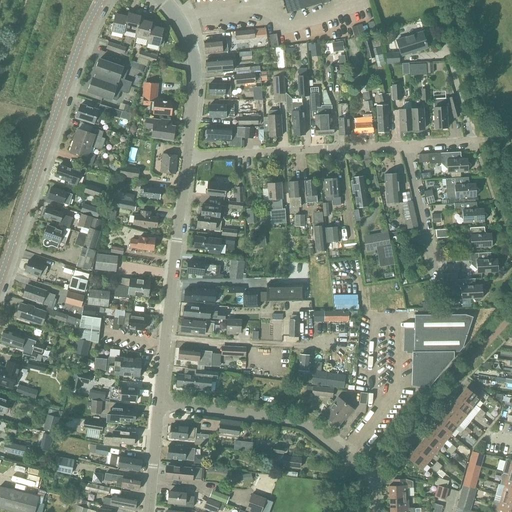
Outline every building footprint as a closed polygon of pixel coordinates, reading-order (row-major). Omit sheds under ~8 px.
[(115,14),(111,32),(123,35),(124,31),(127,17),(128,14),(121,13),(121,16),(115,14)] [(127,17),(124,31),(136,34),(140,20),(141,17),(128,14),(127,17)] [(136,38),(148,40),(152,27),(153,23),(140,20),(136,34),(136,38)] [(373,21),(368,23),(371,33),(376,32),(373,21)] [(354,38),(364,35),(361,25),(351,28),(354,38)] [(164,30),(152,27),(148,40),(147,44),(160,47),(160,46),(163,46),(165,39),(162,38),(164,30)] [(254,30),(235,32),(236,41),(254,39),(254,30)] [(422,33),(396,41),(401,56),(427,48),(422,33)] [(277,34),(269,36),(272,48),(279,47),(277,34)] [(362,42),(366,60),(375,58),(374,55),(382,53),(378,38),(362,42)] [(221,40),(205,42),(206,54),(223,53),(223,52),(227,52),(226,40),(221,41),(221,40)] [(332,54),(332,55),(334,64),(345,62),(342,41),(322,44),(324,55),(332,54)] [(108,43),(106,49),(119,53),(121,47),(108,43)] [(285,70),(282,47),(274,48),(276,71),(285,70)] [(399,52),(386,53),(386,64),(399,64),(399,52)] [(145,54),(143,59),(155,63),(157,58),(145,54)] [(94,76),(130,88),(132,82),(124,80),(127,70),(122,69),(123,68),(99,60),(94,73),(95,74),(94,76)] [(222,60),(207,61),(208,73),(224,72),(229,71),(228,60),(222,60)] [(418,72),(418,63),(409,64),(409,73),(418,72)] [(348,73),(347,65),(339,66),(339,74),(348,73)] [(296,70),(298,99),(308,98),(306,69),(296,70)] [(254,74),(234,76),(235,85),(255,83),(254,74)] [(130,88),(94,76),(94,78),(93,78),(88,92),(111,100),(112,99),(116,101),(120,91),(128,94),(130,88)] [(273,77),(274,94),(274,103),(285,102),(284,77),(273,77)] [(145,83),(144,97),(143,105),(154,106),(154,113),(171,115),(171,113),(174,112),(174,109),(172,108),(172,102),(163,101),(163,99),(155,99),(156,98),(157,84),(145,83)] [(210,84),(210,88),(208,89),(208,92),(210,94),(210,95),(225,95),(230,95),(230,85),(225,85),(225,84),(210,84)] [(400,85),(392,85),(393,100),(400,100),(400,85)] [(363,102),(364,112),(371,112),(373,111),(372,101),(370,101),(368,92),(367,92),(366,86),(361,87),(363,102)] [(316,136),(325,135),(324,109),(325,106),(321,106),(321,108),(319,108),(318,95),(318,88),(311,89),(312,111),(317,111),(318,116),(315,116),(316,126),(316,136)] [(448,99),(445,99),(433,100),(435,129),(447,128),(446,108),(451,107),(454,120),(460,118),(456,106),(454,97),(448,99)] [(400,131),(412,130),(411,109),(410,102),(402,103),(403,110),(399,110),(400,131)] [(348,118),(348,113),(347,103),(338,104),(339,119),(338,119),(339,135),(349,134),(349,118),(348,118)] [(77,112),(76,115),(77,117),(76,119),(94,124),(98,125),(102,114),(102,112),(98,110),(99,109),(92,107),(92,108),(81,105),(79,111),(77,112)] [(225,105),(209,105),(209,118),(226,118),(226,117),(230,117),(230,106),(225,106),(225,105)] [(386,105),(379,106),(377,106),(377,117),(378,132),(388,132),(387,116),(387,109),(386,105)] [(102,112),(102,114),(112,117),(112,116),(120,119),(120,118),(130,121),(132,114),(122,111),(122,112),(114,109),(104,106),(102,112)] [(325,109),(325,106),(324,109),(325,135),(333,135),(333,125),(332,109),(325,109)] [(423,109),(411,109),(412,130),(424,130),(423,109)] [(268,112),(268,116),(268,122),(263,122),(264,132),(269,131),(269,137),(282,136),(280,111),(268,112)] [(305,135),(303,111),(291,112),(292,121),(293,120),(294,135),(297,135),(298,137),(301,137),(302,135),(305,135)] [(363,115),(363,118),(355,119),(355,124),(355,134),(372,133),(372,123),(371,118),(371,114),(363,115)] [(258,117),(238,117),(238,126),(258,126),(258,117)] [(147,118),(145,128),(153,129),(152,137),(172,140),(174,127),(164,125),(165,121),(147,118)] [(205,131),(205,137),(207,138),(206,142),(215,142),(216,141),(223,141),(228,141),(228,139),(231,139),(231,130),(223,129),(216,129),(216,127),(208,127),(207,130),(205,131)] [(71,137),(71,138),(71,139),(72,140),(72,141),(73,141),(74,141),(91,147),(97,149),(101,138),(103,132),(92,128),(90,134),(78,129),(76,135),(75,135),(73,135),(72,136),(71,137)] [(237,128),(237,138),(252,138),(253,128),(237,128)] [(89,153),(91,147),(74,141),(70,153),(82,157),(80,162),(92,166),(95,156),(89,153)] [(429,164),(441,163),(441,164),(447,169),(447,173),(468,171),(468,168),(471,165),(467,161),(467,158),(461,159),(460,152),(418,155),(419,163),(429,162),(429,164)] [(162,154),(160,173),(175,174),(177,156),(162,154)] [(59,166),(55,177),(69,182),(69,183),(75,186),(79,173),(84,175),(86,169),(75,165),(73,170),(59,166)] [(121,166),(120,176),(137,179),(139,169),(121,166)] [(384,175),(386,192),(387,204),(400,203),(399,191),(397,174),(384,175)] [(355,194),(355,198),(357,208),(368,206),(367,197),(364,177),(352,178),(353,182),(351,182),(353,194),(355,194)] [(445,178),(446,186),(447,198),(455,198),(476,196),(476,193),(480,190),(476,186),(475,183),(469,184),(468,177),(445,178)] [(338,179),(324,180),(326,198),(340,197),(338,179)] [(316,181),(304,182),(305,197),(306,197),(306,204),(317,203),(316,196),(317,196),(316,181)] [(417,227),(411,199),(408,181),(405,182),(407,192),(400,193),(408,229),(417,227)] [(208,182),(207,195),(224,197),(226,184),(208,182)] [(300,197),(299,182),(288,183),(289,198),(290,208),(301,207),(300,197)] [(286,209),(283,210),(280,183),(268,184),(272,222),(262,223),(263,233),(273,232),(272,225),(281,224),(287,223),(286,209)] [(86,185),(83,193),(97,197),(104,199),(107,192),(100,190),(86,185)] [(144,187),(144,188),(140,188),(138,196),(143,197),(143,198),(158,200),(160,189),(144,187)] [(52,188),(48,199),(63,204),(69,206),(72,195),(66,193),(52,188)] [(433,202),(430,189),(423,191),(427,203),(433,202)] [(124,193),(123,200),(133,202),(135,195),(124,193)] [(136,203),(125,201),(113,199),(111,208),(135,212),(135,209),(136,203)] [(467,202),(461,203),(454,203),(455,211),(463,210),(463,213),(460,216),(463,219),(463,222),(485,221),(484,218),(488,214),(484,211),(484,208),(477,209),(476,202),(475,202),(468,202),(467,202)] [(100,209),(83,204),(81,212),(98,218),(100,209)] [(203,204),(201,216),(201,217),(215,218),(219,219),(223,219),(225,207),(203,204)] [(42,217),(58,223),(57,226),(67,229),(71,218),(61,215),(62,213),(45,208),(42,217)] [(247,223),(256,222),(255,208),(246,209),(247,223)] [(135,216),(133,224),(139,225),(139,226),(156,228),(157,219),(149,218),(150,213),(141,212),(141,217),(135,216)] [(304,214),(295,215),(295,226),(304,226),(304,214)] [(77,226),(89,230),(92,219),(81,215),(77,226)] [(214,230),(215,218),(201,217),(201,216),(198,216),(197,228),(214,230)] [(89,230),(90,230),(87,237),(79,234),(74,245),(83,248),(77,267),(89,270),(94,251),(93,251),(102,222),(92,219),(89,230)] [(314,227),(316,253),(326,252),(323,226),(314,227)] [(57,248),(59,243),(65,245),(70,230),(64,229),(63,233),(47,227),(43,238),(45,238),(44,239),(43,241),(42,242),(43,244),(43,246),(44,247),(46,247),(47,247),(48,247),(49,247),(50,246),(51,246),(52,246),(57,248)] [(325,229),(327,243),(340,241),(338,227),(325,229)] [(471,237),(468,241),(471,245),(472,247),(493,246),(493,243),(496,239),(492,236),(492,233),(485,234),(485,227),(470,228),(471,237)] [(447,238),(447,229),(435,230),(436,238),(447,238)] [(379,268),(392,265),(386,231),(380,232),(380,234),(362,237),(365,253),(377,251),(378,255),(377,255),(379,268)] [(250,246),(260,245),(259,234),(249,235),(250,246)] [(195,237),(194,248),(209,250),(210,248),(218,249),(218,242),(210,241),(211,239),(195,237)] [(131,241),(130,245),(130,248),(138,248),(138,249),(153,251),(154,240),(138,238),(138,240),(138,242),(131,241)] [(492,252),(471,253),(472,264),(478,269),(478,272),(499,271),(499,268),(502,264),(498,261),(498,258),(492,259),(492,252)] [(97,255),(95,270),(115,272),(117,257),(97,255)] [(26,266),(25,269),(26,270),(25,271),(31,273),(31,275),(39,278),(40,275),(44,277),(48,267),(43,265),(29,260),(27,265),(26,266)] [(242,280),(244,262),(231,260),(230,273),(229,278),(242,280)] [(188,262),(187,273),(196,274),(196,275),(203,276),(203,275),(212,276),(213,265),(205,264),(205,263),(188,262)] [(71,276),(68,288),(85,292),(88,281),(71,276)] [(118,285),(118,286),(148,290),(149,282),(130,279),(130,280),(119,278),(118,285)] [(461,299),(463,299),(473,298),(477,301),(480,298),(484,298),(483,295),(487,291),(483,288),(483,285),(477,285),(476,278),(461,279),(447,280),(447,288),(450,288),(461,297),(461,299)] [(115,285),(114,296),(129,298),(129,295),(148,298),(148,290),(118,286),(118,285),(115,285)] [(303,285),(267,285),(267,302),(304,301),(303,285)] [(27,286),(23,297),(42,304),(43,303),(49,306),(48,308),(48,309),(48,310),(53,311),(56,299),(54,299),(55,296),(52,295),(46,293),(46,292),(27,286)] [(200,302),(205,303),(215,304),(216,291),(206,290),(193,289),(193,291),(185,290),(184,301),(200,303),(200,302)] [(89,290),(87,305),(107,307),(109,293),(89,290)] [(69,292),(65,303),(81,308),(85,296),(69,292)] [(243,293),(243,308),(260,308),(260,293),(243,293)] [(17,317),(16,319),(29,324),(30,321),(42,325),(45,315),(46,313),(21,305),(17,317)] [(85,306),(83,316),(95,318),(97,308),(85,306)] [(199,318),(209,319),(224,320),(225,313),(210,312),(210,309),(201,308),(185,306),(184,317),(199,318)] [(348,321),(348,317),(348,311),(313,311),(313,322),(348,321)] [(55,318),(55,319),(65,323),(78,327),(80,320),(67,316),(57,312),(55,318)] [(113,317),(112,330),(118,330),(119,324),(123,325),(123,327),(128,328),(128,329),(144,331),(145,318),(130,316),(130,314),(125,313),(124,317),(118,316),(118,318),(113,317)] [(403,328),(402,352),(412,352),(412,360),(411,386),(428,389),(452,360),(454,358),(454,352),(459,352),(463,347),(473,317),(466,314),(440,315),(414,315),(414,328),(403,328)] [(101,319),(83,316),(82,316),(78,339),(91,342),(98,343),(101,319)] [(227,320),(226,334),(233,335),(233,332),(240,333),(240,321),(227,320)] [(289,320),(289,337),(298,337),(299,320),(289,320)] [(182,321),(181,331),(213,334),(214,324),(182,321)] [(5,331),(1,343),(21,349),(25,338),(20,337),(21,334),(12,331),(11,334),(5,331)] [(88,357),(91,342),(78,339),(75,354),(88,357)] [(32,350),(42,354),(45,346),(35,342),(32,350)] [(223,346),(222,356),(247,357),(248,347),(223,346)] [(193,361),(198,361),(198,366),(211,367),(213,352),(199,351),(194,351),(194,350),(180,349),(178,359),(193,361)] [(24,351),(22,357),(39,362),(41,356),(24,351)] [(299,371),(299,375),(306,376),(306,381),(312,382),(313,374),(309,374),(310,356),(300,355),(299,371)] [(96,359),(95,362),(104,365),(143,369),(144,361),(141,361),(141,360),(121,359),(116,358),(116,359),(109,359),(96,359)] [(30,361),(28,368),(45,372),(46,366),(30,361)] [(0,366),(0,383),(13,388),(17,374),(19,375),(22,366),(9,362),(6,369),(0,366)] [(107,374),(109,374),(114,375),(139,377),(139,375),(142,376),(143,369),(104,365),(95,362),(95,370),(107,371),(107,374)] [(74,371),(70,387),(79,390),(81,382),(88,384),(90,375),(74,371)] [(177,378),(176,384),(177,384),(177,386),(186,387),(186,389),(195,390),(195,388),(200,388),(200,390),(210,391),(211,379),(217,379),(218,373),(196,371),(196,377),(178,375),(178,379),(177,378)] [(343,388),(345,374),(310,371),(310,373),(314,374),(313,385),(343,388)] [(39,392),(19,385),(16,393),(36,400),(39,392)] [(137,389),(122,388),(110,387),(110,400),(136,402),(136,400),(137,399),(137,396),(136,395),(137,389)] [(313,387),(312,395),(332,397),(333,389),(313,387)] [(466,388),(459,396),(473,408),(481,399),(466,388)] [(466,417),(473,408),(459,396),(452,405),(466,417)] [(0,411),(2,412),(6,413),(10,402),(0,399),(0,398),(0,411)] [(320,413),(337,426),(347,414),(348,416),(353,410),(338,398),(324,415),(320,413)] [(92,401),(91,413),(101,414),(102,402),(92,401)] [(452,405),(444,414),(458,426),(466,417),(452,405)] [(113,410),(113,415),(107,414),(107,423),(120,424),(120,421),(134,423),(134,421),(135,420),(136,417),(135,416),(135,410),(121,409),(118,409),(118,411),(113,410)] [(451,435),(458,426),(444,414),(437,423),(451,435)] [(61,418),(48,415),(44,430),(57,433),(61,418)] [(84,429),(102,431),(103,423),(85,420),(84,429)] [(219,433),(239,436),(241,427),(220,423),(219,433)] [(437,423),(430,432),(444,444),(451,435),(437,423)] [(5,432),(15,434),(17,426),(7,424),(5,432)] [(172,426),(170,438),(187,440),(195,440),(208,441),(208,434),(200,434),(196,433),(196,432),(196,428),(188,427),(188,428),(172,426)] [(114,431),(113,438),(104,437),(103,446),(120,447),(120,443),(133,444),(136,444),(137,437),(134,437),(135,433),(120,431),(120,432),(114,431)] [(436,452),(444,444),(430,432),(422,441),(436,452)] [(234,448),(251,450),(252,443),(234,441),(234,448)] [(422,441),(415,450),(429,461),(436,452),(422,441)] [(5,442),(3,451),(19,455),(19,457),(23,458),(24,456),(26,447),(5,442)] [(96,446),(95,454),(106,456),(108,448),(96,446)] [(170,446),(168,459),(185,460),(193,461),(195,449),(186,448),(170,446)] [(284,448),(273,446),(272,453),(283,454),(284,448)] [(429,461),(415,450),(408,458),(422,470),(429,461)] [(301,458),(271,454),(270,465),(300,468),(301,458)] [(54,471),(71,475),(74,460),(56,457),(54,471)] [(120,457),(118,467),(139,472),(141,461),(126,458),(120,457)] [(194,457),(194,464),(204,465),(205,458),(194,457)] [(511,460),(506,459),(502,471),(503,474),(511,476),(511,460)] [(469,464),(466,475),(478,478),(481,467),(469,464)] [(167,466),(166,478),(192,481),(193,469),(199,470),(199,466),(193,466),(193,469),(167,466)] [(106,474),(104,481),(113,482),(113,481),(116,482),(116,487),(122,488),(138,491),(140,479),(123,476),(123,477),(117,476),(106,474)] [(511,476),(503,474),(502,475),(501,478),(502,480),(500,485),(504,486),(511,487),(511,476)] [(408,497),(408,489),(413,488),(413,482),(405,479),(393,480),(393,486),(389,486),(389,498),(408,497)] [(86,483),(85,489),(96,492),(107,494),(108,488),(97,486),(86,483)] [(445,500),(448,489),(438,486),(435,497),(445,500)] [(463,486),(460,497),(473,500),(476,490),(474,490),(475,489),(463,486)] [(511,487),(504,486),(501,497),(511,499),(511,487)] [(0,487),(0,507),(18,511),(34,511),(38,497),(0,487)] [(168,503),(177,504),(177,506),(193,508),(193,505),(194,497),(189,497),(189,494),(185,494),(169,492),(168,503)] [(246,510),(251,511),(262,511),(268,499),(253,493),(246,510)] [(105,498),(103,504),(119,507),(135,510),(137,499),(121,496),(112,494),(111,499),(105,498)] [(408,497),(389,498),(390,509),(408,508),(408,497)] [(470,511),(473,500),(460,497),(456,508),(470,511)] [(511,511),(511,499),(501,497),(498,507),(511,511)] [(208,499),(204,508),(213,511),(216,511),(220,503),(208,499)]
